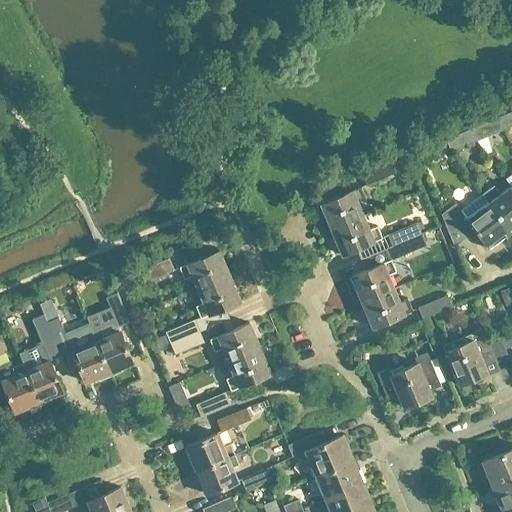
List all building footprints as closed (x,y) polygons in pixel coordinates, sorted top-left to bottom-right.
[(511,126),(511,111),(497,118),(502,131),(511,126)] [(502,131),(497,118),(471,129),(476,141),(502,131)] [(476,141),(471,129),(446,140),(451,152),(476,141)] [(366,186),(395,174),(390,162),(361,174),(366,186)] [(511,233),(509,229),(511,226),(511,191),(509,187),(499,194),(494,186),(481,196),(510,234),(511,233)] [(362,217),(356,203),(364,200),(359,188),(320,204),(331,230),(362,217)] [(487,245),(504,233),(507,237),(510,234),(481,196),(460,211),(455,203),(441,213),(455,246),(475,231),(489,250),(490,249),(487,245)] [(381,239),(376,227),(367,230),(362,217),(331,230),(342,255),(381,239)] [(421,235),(416,223),(387,235),(392,247),(421,235)] [(396,259),(426,247),(421,235),(392,247),(396,259)] [(229,276),(218,250),(178,267),(183,280),(192,276),(198,289),(229,276)] [(466,271),(476,267),(470,250),(460,254),(466,271)] [(144,283),(174,270),(169,258),(139,271),(144,283)] [(392,289),(386,275),(394,272),(390,261),(351,277),(361,302),(392,289)] [(240,302),(229,276),(198,289),(203,303),(195,307),(200,318),(240,302)] [(411,311),(406,300),(398,303),(392,289),(361,302),(372,327),(411,311)] [(511,289),(500,294),(505,306),(511,303),(511,289)] [(129,322),(116,293),(105,297),(117,327),(129,322)] [(451,308),(446,295),(417,308),(422,320),(451,308)] [(70,347),(58,317),(46,322),(58,352),(70,347)] [(169,344),(199,331),(194,320),(165,332),(169,344)] [(58,352),(46,322),(35,327),(41,343),(47,357),(47,356),(58,352)] [(260,348),(249,323),(209,340),(214,351),(223,348),(228,362),(260,348)] [(132,362),(119,331),(106,336),(103,329),(92,334),(110,376),(121,371),(119,367),(132,362)] [(459,385),(486,373),(487,376),(499,371),(496,363),(488,343),(482,330),(443,346),(459,385)] [(174,355),(204,343),(199,331),(169,344),(174,355)] [(110,376),(92,334),(81,338),(84,345),(71,351),(84,382),(97,377),(98,380),(110,376)] [(511,366),(500,338),(488,343),(496,363),(499,371),(499,372),(511,366)] [(62,391),(49,360),(47,356),(47,357),(41,343),(18,353),(22,363),(39,405),(51,401),(49,397),(62,391)] [(271,374),(261,352),(260,348),(228,362),(234,375),(226,379),(230,391),(271,374)] [(440,387),(426,353),(414,358),(416,364),(392,374),(389,368),(377,373),(385,394),(396,390),(403,408),(432,396),(429,391),(440,387)] [(39,405),(22,363),(13,367),(10,361),(0,365),(0,378),(14,411),(26,406),(28,410),(39,405)] [(200,416),(230,404),(225,392),(195,404),(200,416)] [(220,432),(249,420),(245,409),(215,421),(220,432)] [(233,454),(228,444),(221,447),(216,433),(184,446),(190,459),(186,461),(191,472),(233,454)] [(351,460),(341,435),(316,446),(311,435),(295,442),(291,444),(287,446),(292,457),(305,451),(315,475),(351,460)] [(511,477),(511,448),(482,462),(492,486),(511,477)] [(236,481),(230,468),(237,465),(233,454),(191,472),(195,483),(199,482),(204,494),(236,481)] [(362,484),(351,460),(315,475),(325,499),(362,484)] [(244,491),(274,479),(269,467),(239,479),(244,491)] [(511,506),(511,477),(492,486),(502,510),(511,506)] [(61,511),(83,503),(77,490),(100,481),(100,480),(47,502),(44,497),(31,502),(35,511),(61,511)] [(361,511),(372,508),(362,484),(325,499),(330,511),(361,511)] [(130,511),(120,487),(86,501),(91,511),(130,511)] [(202,511),(225,511),(236,508),(231,497),(201,509),(202,511)] [(278,511),(274,500),(262,505),(265,511),(278,511)] [(294,511),(301,509),(297,500),(282,506),(284,511),(294,511)]
